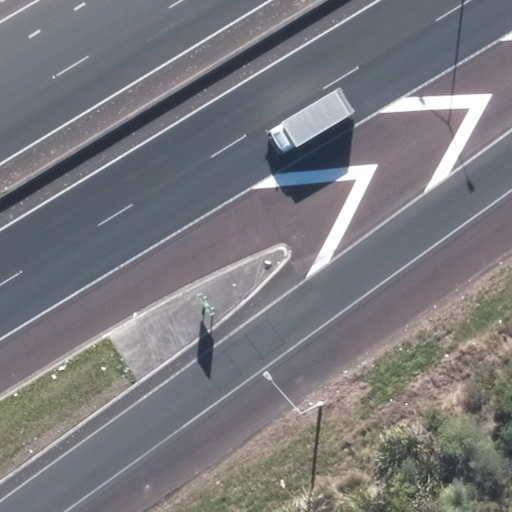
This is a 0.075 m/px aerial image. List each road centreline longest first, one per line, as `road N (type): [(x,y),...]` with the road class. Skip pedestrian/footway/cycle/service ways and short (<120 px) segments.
road 1 (motorway): [(511,141),(23,511)]
road 2 (motorway): [(486,0),(0,293)]
road 3 (motorway): [(0,90),(146,0)]
